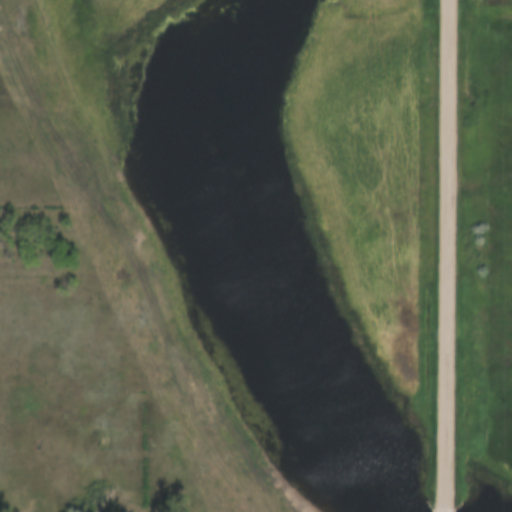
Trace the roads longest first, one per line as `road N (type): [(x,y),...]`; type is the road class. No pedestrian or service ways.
road 1 (track): [(266,511),(224,463),(122,229),(73,187),(30,116),(0,20)]
road 2 (residential): [(447,509),(450,0)]
